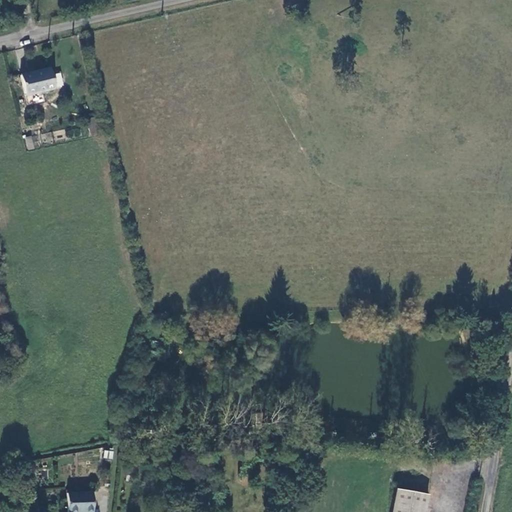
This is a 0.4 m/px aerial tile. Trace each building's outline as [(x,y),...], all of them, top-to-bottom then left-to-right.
[(50,67),(20,72),(24,93),(54,87),(50,67)] [(31,136),(25,137),(27,150),(34,149),(31,136)] [(104,450),(103,457),(112,459),(113,451),(104,450)] [(425,511),(429,497),(397,490),(392,511),(425,511)] [(90,492),(65,493),(65,511),(67,511),(91,511),(90,492)]
